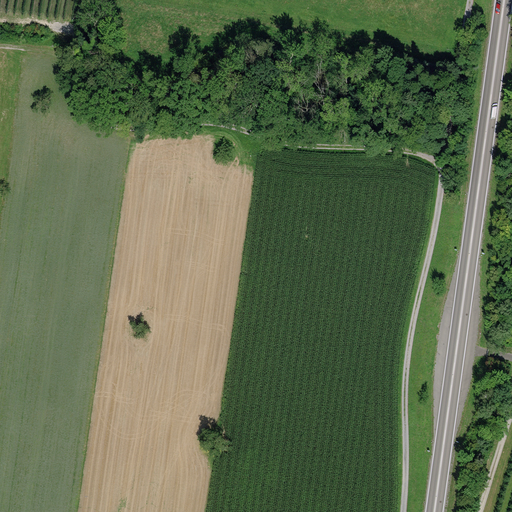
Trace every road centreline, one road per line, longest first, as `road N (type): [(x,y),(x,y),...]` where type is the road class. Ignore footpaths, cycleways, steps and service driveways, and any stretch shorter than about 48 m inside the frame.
road 1 (track): [(470,0),(406,363),(402,511)]
road 2 (trunk): [(504,0),(434,511)]
road 3 (track): [(84,0),(71,83),(78,102),(105,124),(222,124),(281,142),(413,152),(443,166)]
